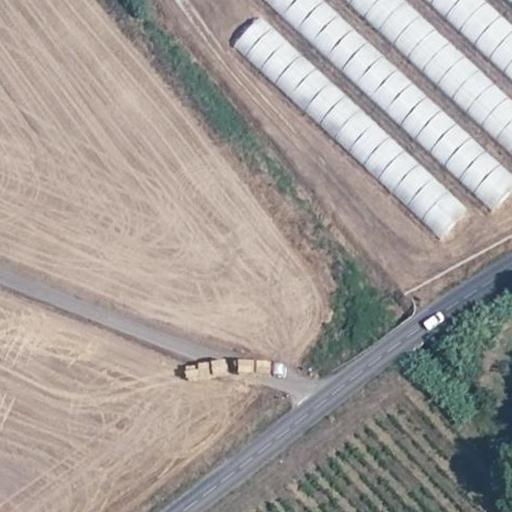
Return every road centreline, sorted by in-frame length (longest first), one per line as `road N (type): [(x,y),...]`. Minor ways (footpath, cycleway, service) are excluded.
road 1 (tertiary): [(0,276),(327,398)]
road 2 (tertiary): [(511,272),(327,398)]
road 3 (tertiary): [(327,398),(182,511)]
